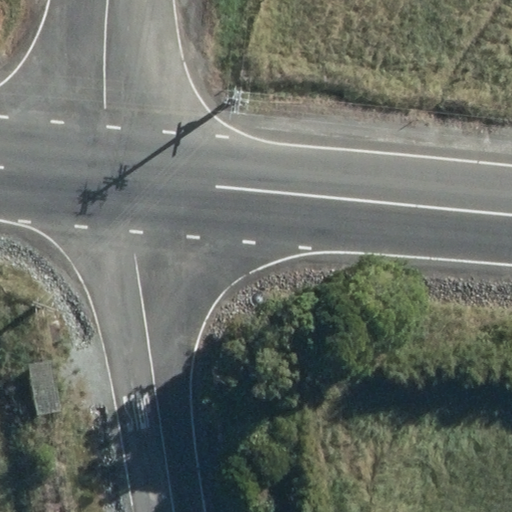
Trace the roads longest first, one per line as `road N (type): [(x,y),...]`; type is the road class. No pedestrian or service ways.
road 1 (tertiary): [(115,178),(511,218)]
road 2 (unclassified): [(179,511),(138,256),(115,178)]
road 3 (unclassified): [(113,0),(107,106),(115,178)]
